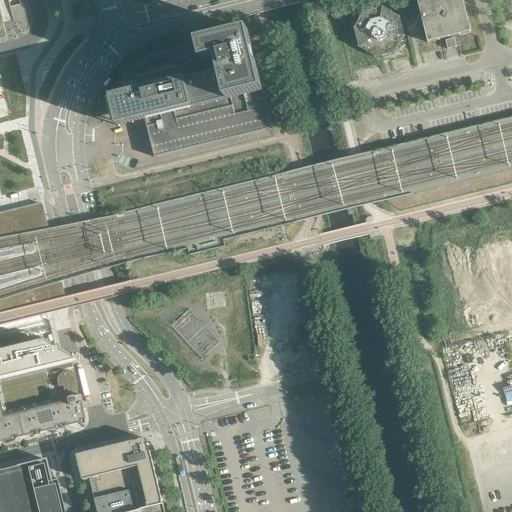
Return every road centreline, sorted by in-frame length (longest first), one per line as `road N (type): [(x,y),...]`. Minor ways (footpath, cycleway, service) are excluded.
road 1 (secondary): [(125,26),(90,50),(64,90),(55,172),(88,314),(157,407)]
road 2 (secondary): [(182,405),(108,306),(78,159),(84,99),(95,77),(132,44)]
road 3 (secondary): [(132,44),(277,0)]
